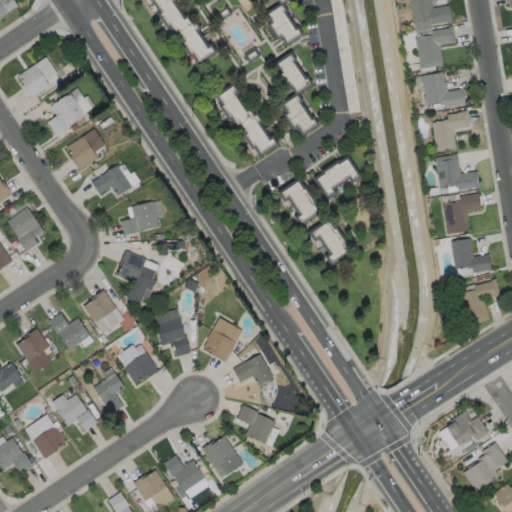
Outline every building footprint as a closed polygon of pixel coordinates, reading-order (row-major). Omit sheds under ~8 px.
[(0,0),(0,12),(19,0),(0,0)] [(144,0),(192,68),(214,53),(177,0),(144,0)] [(341,0),(360,112),(349,114),(330,0),(341,0)] [(431,0),(433,9),(449,6),(452,23),(447,24),(447,22),(431,25),(430,21),(413,24),(409,0),(431,0)] [(284,4),(267,15),(286,44),(303,33),(284,4)] [(232,14),(221,21),(215,13),(227,6),(232,14)] [(443,66),(438,67),(438,66),(420,69),(415,38),(431,36),(431,35),(432,34),(432,31),(448,29),(448,27),(453,26),(456,43),(440,45),(443,66)] [(261,56),(249,64),(243,56),(255,48),(261,56)] [(275,65),(295,95),(313,83),(293,53),(275,65)] [(15,77),(30,100),(49,88),(44,80),(55,73),(45,57),(15,77)] [(443,73),(445,82),(446,82),(447,92),(462,89),(465,105),(461,106),(461,105),(444,108),(444,105),(441,105),(440,104),(427,106),(423,83),(416,84),(415,78),(443,73)] [(235,85),(216,99),(259,158),(279,144),(235,85)] [(50,124),(56,133),(94,109),(79,86),(51,103),(60,117),(50,124)] [(284,104),(301,93),(320,124),(302,135),(284,104)] [(453,130),(456,150),(450,151),(450,150),(436,152),(432,123),(443,121),(443,120),(448,120),(447,115),(461,113),(461,112),(466,111),(469,127),(453,130)] [(79,129),(73,133),(70,128),(76,124),(79,129)] [(68,148),(80,167),(107,148),(95,130),(68,148)] [(457,154),(460,174),(477,171),(479,189),(475,189),(475,188),(458,190),(457,188),(456,188),(455,186),(440,189),(435,159),(451,156),(451,155),(457,154)] [(316,179),(330,199),(363,176),(349,157),(316,179)] [(93,183),(101,194),(108,189),(118,197),(139,182),(125,161),(93,183)] [(0,175),(14,192),(0,202),(0,175)] [(280,194),(303,226),(322,212),(300,180),(280,194)] [(439,194),(428,196),(427,189),(438,188),(439,194)] [(468,231),(447,234),(442,204),(459,201),(459,197),(478,194),(481,209),(467,211),(469,221),(467,221),(468,231)] [(8,223),(26,246),(46,227),(22,199),(8,208),(15,217),(8,223)] [(120,221),(124,236),(159,227),(152,202),(131,208),(134,218),(120,221)] [(311,232),(330,265),(351,252),(332,220),(311,232)] [(0,262),(12,253),(0,236),(0,262)] [(470,239),(473,257),(488,255),(491,270),(473,273),(472,269),(467,270),(467,267),(455,269),(450,242),(470,239)] [(126,254),(117,277),(149,290),(158,267),(126,254)] [(489,320),(466,326),(458,295),(475,290),(474,286),(491,282),(491,280),(496,279),(500,296),(484,300),(489,320)] [(83,309),(103,336),(124,321),(104,293),(83,309)] [(155,319),(162,345),(173,345),(177,358),(191,354),(179,312),(155,319)] [(50,322),(71,353),(92,339),(78,318),(68,325),(61,314),(50,322)] [(219,320),(202,349),(225,362),(242,333),(219,320)] [(16,346),(35,373),(56,358),(37,331),(16,346)] [(108,341),(104,344),(100,337),(104,334),(108,341)] [(115,358),(135,385),(155,371),(136,344),(115,358)] [(233,371),(240,384),(253,377),(259,388),(274,380),(262,356),(233,371)] [(0,393),(23,379),(15,366),(4,373),(0,366),(0,393)] [(83,374),(77,378),(73,370),(79,366),(83,374)] [(92,390),(110,418),(124,409),(115,395),(124,389),(115,375),(92,390)] [(85,396),(83,398),(76,388),(80,386),(83,391),(82,391),(85,396)] [(71,388),(95,424),(83,432),(76,421),(69,426),(52,401),(71,388)] [(244,406),(237,419),(252,426),(246,437),(264,446),(277,423),(244,406)] [(465,411),(471,421),(478,417),(489,433),(476,441),(473,436),(458,446),(446,427),(454,422),(452,420),(465,411)] [(27,430),(46,458),(66,444),(46,417),(27,430)] [(13,431),(8,435),(3,428),(9,425),(13,431)] [(0,446),(0,465),(3,470),(12,464),(20,476),(33,467),(12,438),(0,446)] [(206,452),(224,480),(245,466),(227,438),(206,452)] [(508,461),(495,470),(499,476),(475,492),(463,473),(468,470),(467,468),(475,462),(476,464),(479,463),(477,460),(484,456),(481,452),(495,443),(508,461)] [(161,466),(184,495),(206,479),(193,463),(184,469),(174,456),(161,466)] [(134,485),(151,511),(153,511),(174,499),(155,471),(134,485)] [(507,484),(510,488),(511,486),(511,509),(507,511),(503,511),(501,507),(497,501),(498,500),(493,493),(507,484)] [(132,511),(121,493),(108,500),(115,511),(132,511)]
